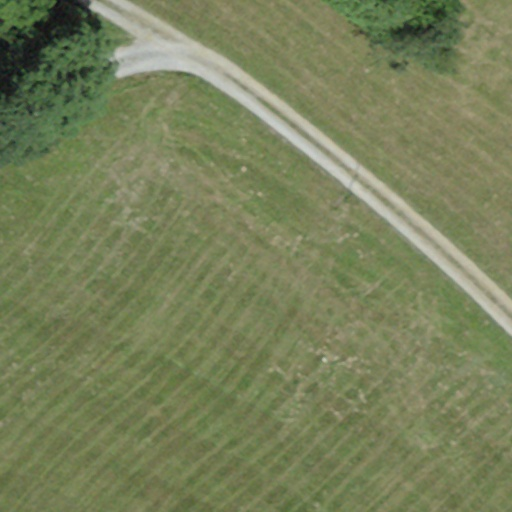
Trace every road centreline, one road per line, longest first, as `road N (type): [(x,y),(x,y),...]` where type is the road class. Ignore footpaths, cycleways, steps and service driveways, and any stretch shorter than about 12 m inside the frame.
road 1 (track): [(185,48),(371,192),(511,323)]
road 2 (track): [(0,126),(62,90),(185,48)]
